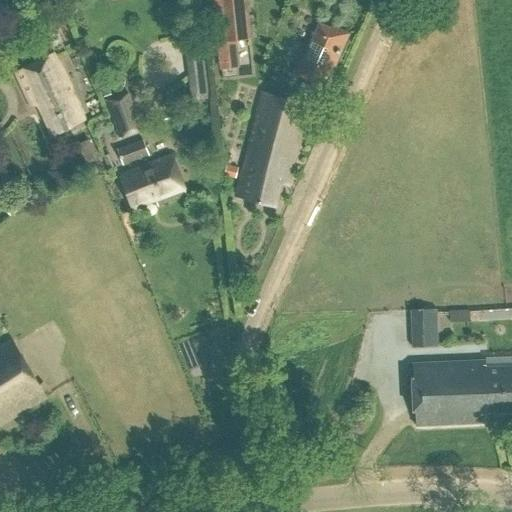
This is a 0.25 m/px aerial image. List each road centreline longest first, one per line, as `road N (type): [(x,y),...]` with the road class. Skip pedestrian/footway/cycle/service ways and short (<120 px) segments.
road 1 (residential): [(267,503),(245,380),(248,334),(392,0)]
road 2 (tertiary): [(267,503),(434,490),(511,495)]
